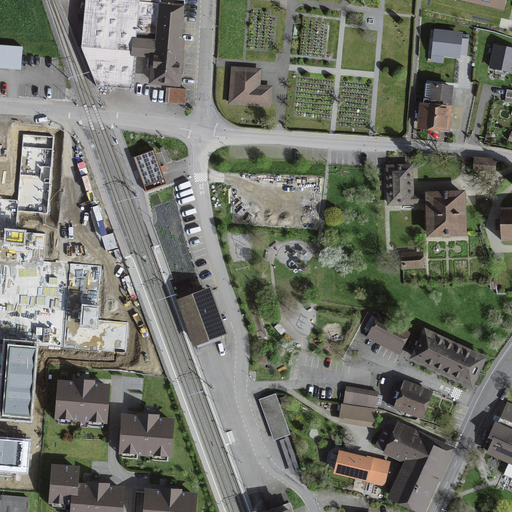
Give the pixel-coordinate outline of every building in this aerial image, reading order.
[(85,0),(82,48),(97,86),(131,89),(135,55),(154,56),(152,81),(177,84),(184,0),(85,0)] [(435,52),(457,54),(459,35),(437,33),(435,52)] [(0,66),(21,68),(23,47),(0,45),(0,66)] [(511,72),(511,49),(495,46),(491,68),(511,72)] [(231,102),(269,105),(270,88),(257,87),(259,71),(234,69),(231,102)] [(415,102),(414,109),(423,109),(421,126),(445,128),(447,113),(450,113),(451,106),(447,106),(450,87),(426,84),(424,103),(415,102)] [(186,89),(166,88),(165,103),(185,105),(186,89)] [(54,136),(23,134),(17,211),(48,214),(54,136)] [(154,150),(133,157),(146,191),(167,184),(154,150)] [(494,160),(478,158),(477,170),(493,172),(494,160)] [(412,203),(411,166),(388,167),(389,204),(412,203)] [(429,235),(464,233),(463,193),(427,194),(429,235)] [(501,240),(511,240),(511,208),(501,208),(501,240)] [(46,234),(0,229),(0,261),(44,265),(46,234)] [(402,255),(403,267),(421,266),(420,254),(402,255)] [(101,266),(70,263),(63,348),(125,353),(128,322),(97,319),(101,266)] [(179,295),(196,341),(219,333),(205,293),(203,293),(201,287),(179,295)] [(369,337),(399,352),(409,333),(380,317),(369,337)] [(483,358),(426,331),(413,357),(471,384),(475,375),(478,374),(479,372),(480,369),(479,367),(483,358)] [(37,343),(5,341),(0,408),(0,418),(30,421),(37,343)] [(397,382),(388,405),(398,409),(399,405),(419,413),(427,394),(397,382)] [(105,420),(107,387),(91,385),(91,389),(76,388),(76,384),(60,383),(57,416),(105,420)] [(347,387),(344,403),(375,408),(377,392),(347,387)] [(278,400),(276,393),(261,399),(263,405),(278,400)] [(278,400),(263,405),(275,440),(290,434),(278,400)] [(339,417),(374,422),(376,410),(342,404),(339,417)] [(511,478),(511,406),(509,406),(508,409),(505,407),(498,423),(495,421),(483,449),(509,461),(503,474),(511,478)] [(140,422),(140,418),(124,417),(122,450),(169,454),(172,421),(156,420),(155,423),(140,422)] [(421,508),(446,453),(397,431),(395,434),(385,429),(379,443),(417,460),(413,468),(406,465),(394,496),(421,508)] [(286,471),(301,466),(290,436),(276,441),(286,471)] [(29,440),(0,438),(0,469),(26,472),(29,440)] [(348,472),(351,457),(333,453),(328,472),(330,473),(329,478),(339,480),(342,471),(348,472)] [(351,457),(348,472),(385,481),(388,466),(351,457)] [(77,469),(54,467),(51,500),(73,502),(72,511),(120,511),(122,489),(106,488),(106,492),(90,490),(91,487),(75,486),(77,469)] [(163,493),(147,492),(145,511),(193,511),(194,495),(179,494),(178,498),(163,496),(163,493)] [(0,511),(11,511),(27,511),(28,499),(1,497),(0,500),(0,511)]
